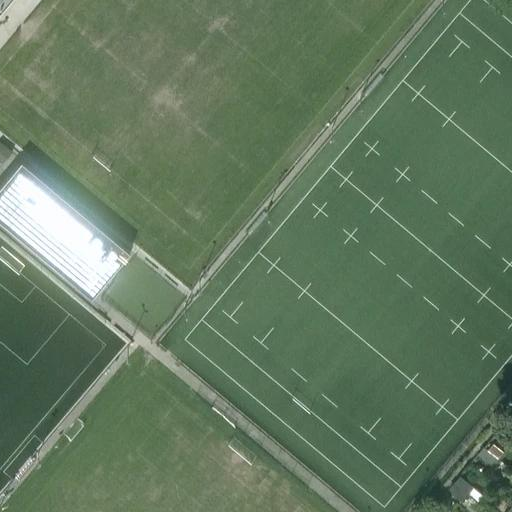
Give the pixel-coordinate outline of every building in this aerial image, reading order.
[(0,0),(0,13),(10,0),(0,0)] [(0,142),(0,160),(1,162),(10,151),(0,142)] [(129,250),(26,163),(9,184),(8,182),(4,187),(0,183),(0,208),(96,289),(129,250)] [(493,444),(488,450),(498,458),(503,452),(493,444)] [(482,448),(477,453),(492,466),(497,460),(482,448)] [(472,485),(459,475),(448,488),(450,492),(460,501),(472,485)] [(511,511),(511,503),(508,500),(497,511),(511,511)]
